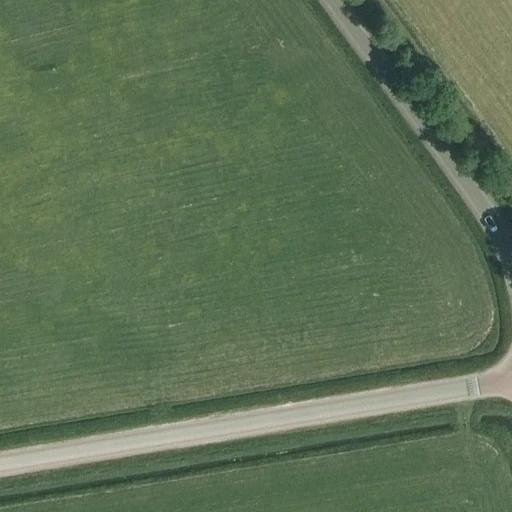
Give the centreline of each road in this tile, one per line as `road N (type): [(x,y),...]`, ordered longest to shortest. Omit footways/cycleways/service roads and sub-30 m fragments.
road 1 (unclassified): [(0,461),(511,380)]
road 2 (unclassified): [(511,259),(468,181),(333,0)]
